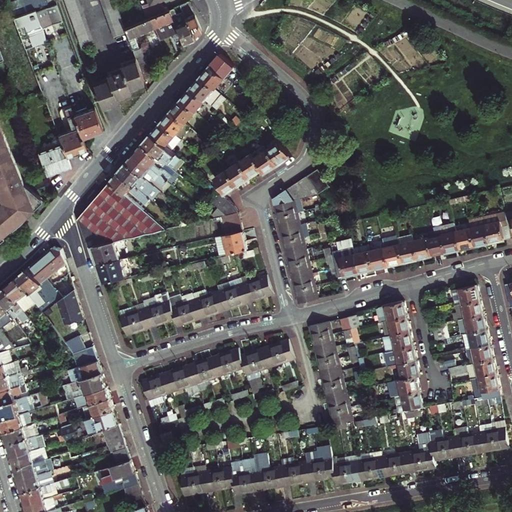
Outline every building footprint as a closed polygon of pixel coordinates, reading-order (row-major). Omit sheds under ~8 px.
[(13,0),(10,1),(15,14),(48,2),(48,3),(55,0),(13,0)] [(58,0),(37,8),(44,26),(65,19),(58,0)] [(96,43),(80,0),(65,0),(83,48),(96,43)] [(116,0),(101,0),(115,36),(128,31),(126,25),(116,0)] [(190,13),(185,15),(195,36),(199,31),(202,27),(189,0),(187,0),(185,1),(187,7),(190,13)] [(195,36),(185,15),(182,9),(180,3),(172,6),(175,12),(179,22),(175,24),(178,31),(183,42),(189,39),(194,37),(195,36)] [(37,8),(16,16),(27,46),(48,39),(44,26),(37,8)] [(168,8),(151,15),(155,26),(173,19),(171,14),(168,8)] [(173,19),(175,24),(179,22),(175,12),(171,14),(173,19)] [(134,49),(139,47),(135,35),(155,26),(151,15),(126,25),(128,31),(134,49)] [(155,26),(161,39),(169,36),(178,31),(175,24),(173,19),(155,26)] [(143,46),(139,47),(134,49),(137,57),(140,64),(145,79),(151,76),(153,75),(143,46)] [(216,58),(211,64),(225,76),(234,66),(220,54),(216,58)] [(111,76),(95,82),(98,89),(106,113),(122,107),(120,103),(131,99),(136,98),(134,93),(148,88),(145,79),(140,64),(137,57),(123,62),(124,66),(109,71),(111,76)] [(206,70),(201,75),(215,88),(225,76),(211,64),(206,70)] [(228,99),(215,88),(201,75),(196,82),(191,87),(205,99),(218,109),(228,99)] [(195,110),(205,99),(191,87),(186,92),(181,98),(195,110)] [(186,121),(195,110),(181,98),(176,104),(172,109),(186,121)] [(88,146),(83,135),(74,110),(72,105),(67,107),(75,128),(60,133),(63,142),(68,153),(76,150),(88,146)] [(87,105),(74,110),(83,135),(93,131),(104,127),(96,105),(89,108),(87,105)] [(192,127),(186,121),(172,109),(167,115),(162,120),(182,138),(192,127)] [(236,125),(242,120),(236,116),(231,122),(236,125)] [(35,206),(42,198),(25,181),(0,120),(0,195),(2,200),(0,201),(0,237),(8,231),(21,220),(23,218),(35,206)] [(157,126),(152,132),(173,150),(183,139),(182,138),(162,120),(157,126)] [(147,137),(144,141),(177,170),(178,171),(186,161),(173,150),(152,132),(147,137)] [(281,138),(268,147),(279,163),(285,159),(292,154),(281,138)] [(177,170),(144,141),(139,146),(135,151),(168,179),(177,170)] [(63,142),(39,150),(48,174),(59,170),(72,165),(68,153),(63,142)] [(255,155),(268,147),(265,143),(252,151),(255,155)] [(279,163),(268,147),(255,155),(263,167),(266,171),(272,167),(279,163)] [(168,179),(135,151),(132,155),(127,160),(160,189),(168,179)] [(257,171),(263,167),(255,155),(252,151),(240,159),(251,175),(257,171)] [(240,159),(228,168),(238,183),(244,179),(251,175),(240,159)] [(123,165),(119,169),(151,197),(154,200),(162,191),(160,189),(127,160),(123,165)] [(199,166),(196,170),(203,176),(206,173),(199,166)] [(330,184),(318,167),(307,174),(318,191),(330,184)] [(238,183),(228,168),(215,176),(225,192),(232,188),(238,183)] [(115,174),(111,179),(126,193),(130,189),(146,203),(151,197),(119,169),(115,174)] [(307,174),(300,179),(310,194),(312,194),(319,192),(318,191),(307,174)] [(95,245),(118,240),(126,238),(166,228),(126,193),(111,179),(105,186),(98,194),(94,198),(89,205),(79,216),(89,246),(95,245)] [(164,193),(173,183),(168,179),(160,189),(162,191),(164,193)] [(300,179),(293,183),(302,196),(310,194),(300,179)] [(302,196),(293,183),(287,187),(294,198),(300,196),(302,196)] [(294,198),(287,187),(273,197),(274,203),(294,198)] [(234,203),(221,192),(213,202),(219,207),(227,214),(240,211),(243,210),(234,203)] [(464,199),(462,193),(447,197),(449,202),(464,199)] [(300,196),(294,198),(274,203),(276,210),(277,216),(297,211),(303,210),(300,196)] [(221,215),(227,214),(219,207),(212,214),(215,217),(221,215)] [(483,214),(488,239),(500,236),(510,234),(504,209),(483,214)] [(244,229),(240,211),(227,214),(221,215),(224,234),(244,229)] [(300,223),(297,211),(277,216),(279,222),(280,227),(300,223)] [(183,214),(177,220),(182,225),(186,224),(183,214)] [(488,239),(483,214),(468,218),(470,224),(474,242),(482,240),(488,239)] [(434,232),(439,251),(449,248),(459,246),(455,227),(453,219),(432,224),(434,232)] [(300,223),(280,227),(282,234),(283,239),(303,235),(300,223)] [(474,242),(470,224),(455,227),(459,246),(467,244),(474,242)] [(248,247),(244,229),(224,234),(216,236),(220,254),(248,247)] [(419,256),(414,237),(413,230),(398,234),(404,259),(410,258),(419,256)] [(383,234),(384,237),(390,262),(396,261),(404,259),(398,234),(397,231),(383,234)] [(434,232),(429,234),(433,252),(439,251),(434,232)] [(433,252),(429,234),(414,237),(419,256),(427,253),(433,252)] [(285,245),(287,252),(307,247),(303,235),(283,239),(285,245)] [(361,269),(355,246),(353,236),(338,239),(340,248),(333,250),(338,270),(340,274),(350,272),(361,269)] [(390,262),(384,237),(369,241),(370,242),(375,266),(383,264),(390,262)] [(126,238),(118,240),(120,247),(128,245),(126,238)] [(124,258),(120,247),(118,240),(95,245),(97,253),(101,263),(124,258)] [(375,266),(370,242),(355,246),(361,269),(368,268),(375,266)] [(43,283),(49,279),(60,270),(68,263),(62,248),(55,246),(44,255),(31,267),(43,283)] [(307,247),(287,252),(288,258),(290,264),(310,259),(307,247)] [(135,274),(131,256),(125,257),(130,275),(135,274)] [(130,275),(125,257),(124,258),(101,263),(103,270),(106,281),(130,275)] [(313,271),(310,259),(290,264),(291,270),(293,276),(313,271)] [(26,270),(19,276),(38,301),(46,312),(61,302),(65,299),(60,291),(58,292),(54,285),(49,279),(43,283),(31,267),(26,270)] [(294,281),(296,288),(316,283),(313,271),(293,276),(294,281)] [(262,296),(256,277),(254,273),(242,277),(250,301),(256,299),(262,296)] [(274,292),(267,273),(256,277),(262,296),(267,295),(274,292)] [(38,301),(19,276),(14,281),(8,285),(26,310),(38,301)] [(242,277),(230,281),(238,305),(244,303),(250,301),(242,277)] [(453,286),(456,302),(481,296),(479,288),(477,280),(453,286)] [(238,305),(230,281),(218,285),(220,289),(227,309),(232,307),(238,305)] [(144,282),(139,284),(142,293),(148,291),(144,282)] [(299,301),(319,296),(316,283),(296,288),(298,295),(299,301)] [(26,310),(8,285),(3,289),(0,291),(0,296),(16,318),(20,315),(25,321),(30,317),(26,310)] [(195,293),(203,317),(209,315),(215,313),(208,294),(207,289),(195,293)] [(208,294),(215,313),(220,311),(227,309),(220,289),(208,294)] [(83,308),(77,290),(65,299),(61,302),(68,325),(86,319),(83,308)] [(171,320),(177,318),(170,298),(168,291),(156,295),(157,298),(166,322),(171,320)] [(198,319),(203,317),(195,293),(195,292),(183,296),(191,321),(198,319)] [(170,298),(177,318),(179,325),(185,323),(191,321),(183,296),(182,294),(170,298)] [(16,318),(0,296),(0,324),(4,330),(17,320),(16,318)] [(464,307),(466,314),(485,310),(483,303),(481,296),(456,302),(458,309),(464,307)] [(160,324),(166,322),(157,298),(146,302),(154,326),(160,324)] [(385,319),(409,313),(407,306),(405,298),(379,304),(382,320),(385,319)] [(154,326),(146,302),(134,306),(142,330),(148,328),(154,326)] [(142,330),(134,306),(122,310),(123,314),(123,315),(129,334),(136,332),(142,330)] [(464,307),(458,309),(454,310),(455,317),(457,316),(466,314),(464,307)] [(485,310),(466,314),(457,316),(460,331),(462,331),(488,324),(487,317),(485,310)] [(363,324),(360,311),(350,313),(353,327),(360,325),(363,324)] [(342,315),(345,328),(353,327),(350,313),(342,315)] [(409,313),(385,319),(388,334),(412,328),(411,321),(409,313)] [(312,329),(314,336),(334,331),(330,318),(311,323),(312,329)] [(448,334),(444,320),(430,323),(433,337),(448,334)] [(4,330),(0,324),(0,335),(10,348),(17,346),(14,343),(4,330)] [(27,332),(20,324),(16,327),(22,335),(27,332)] [(465,346),(492,339),(490,332),(488,324),(462,331),(465,346)] [(360,325),(353,327),(356,338),(357,341),(363,339),(360,325)] [(356,338),(353,327),(345,328),(348,340),(356,338)] [(412,328),(388,334),(387,334),(390,349),(391,348),(397,347),(416,343),(414,336),(412,328)] [(334,331),(314,336),(316,342),(317,348),(337,343),(334,331)] [(83,337),(69,343),(76,352),(88,348),(83,337)] [(31,338),(14,343),(17,346),(26,344),(32,342),(33,341),(31,338)] [(277,342),(284,362),(296,358),(289,338),(283,340),(277,342)] [(363,339),(357,341),(361,355),(370,353),(368,344),(371,343),(369,338),(363,339)] [(465,346),(469,360),(495,354),(494,347),(492,339),(465,346)] [(26,344),(29,354),(35,352),(32,342),(26,344)] [(271,344),(266,346),(273,366),(284,362),(277,342),(271,344)] [(319,355),(320,360),(340,355),(337,343),(317,348),(319,355)] [(397,347),(400,361),(419,357),(418,350),(416,343),(397,347)] [(76,352),(85,364),(100,360),(98,353),(95,345),(88,348),(76,352)] [(273,366),(266,346),(260,348),(254,350),(261,370),(273,366)] [(397,347),(391,348),(395,363),(396,362),(400,361),(397,347)] [(10,348),(3,351),(0,351),(0,364),(14,360),(10,348)] [(228,351),(235,371),(237,376),(248,372),(242,354),(239,348),(234,350),(228,351)] [(242,354),(248,372),(255,394),(260,392),(263,391),(262,387),(266,385),(261,370),(254,350),(248,352),(242,354)] [(222,354),(216,356),(223,375),(235,371),(228,351),(222,354)] [(60,357),(69,369),(82,365),(85,364),(76,352),(60,357)] [(495,354),(469,360),(457,363),(450,365),(452,373),(473,368),(474,375),(499,369),(497,361),(495,354)] [(322,366),(324,372),(343,367),(340,355),(320,360),(322,366)] [(223,375),(216,356),(210,358),(205,359),(212,379),(223,375)] [(404,376),(419,373),(423,372),(421,364),(419,357),(400,361),(396,362),(396,366),(401,365),(404,376)] [(441,360),(442,367),(450,365),(457,363),(455,357),(441,360)] [(18,359),(14,360),(0,364),(0,377),(29,369),(28,365),(20,367),(18,359)] [(212,379),(205,359),(199,361),(193,363),(200,383),(212,379)] [(76,372),(79,379),(104,372),(102,365),(100,360),(85,364),(82,365),(84,370),(76,372)] [(188,387),(200,383),(193,363),(187,366),(181,367),(188,387)] [(82,365),(69,369),(72,378),(74,377),(76,380),(79,379),(76,372),(84,370),(82,365)] [(175,369),(169,371),(176,391),(180,390),(182,395),(190,393),(188,387),(181,367),(175,369)] [(325,378),(327,384),(347,380),(343,367),(324,372),(325,378)] [(0,390),(26,382),(27,382),(24,373),(29,372),(29,369),(0,377),(0,390)] [(499,369),(474,375),(472,375),(477,396),(480,395),(488,394),(502,391),(504,391),(502,381),(499,369)] [(176,391),(169,371),(164,373),(158,375),(165,395),(176,391)] [(104,372),(79,379),(76,380),(73,381),(71,382),(74,390),(86,387),(88,393),(90,392),(109,386),(106,379),(104,372)] [(421,381),(419,373),(404,376),(396,378),(397,381),(402,380),(405,391),(422,387),(421,381)] [(145,380),(154,405),(167,401),(165,395),(158,375),(152,377),(145,380)] [(356,390),(353,378),(347,380),(350,391),(356,390)] [(328,390),(330,396),(350,391),(347,380),(327,384),(328,390)] [(26,382),(0,390),(0,403),(30,394),(26,382)] [(61,385),(66,399),(76,396),(88,393),(86,387),(74,390),(71,382),(61,385)] [(79,404),(80,407),(112,397),(111,392),(109,386),(90,392),(91,395),(83,398),(84,403),(79,404)] [(404,392),(407,407),(426,402),(424,395),(422,387),(405,391),(404,392)] [(46,390),(39,392),(44,406),(50,404),(46,390)] [(350,391),(330,396),(332,403),(333,409),(353,404),(350,391)] [(502,391),(488,394),(489,399),(489,401),(503,398),(502,391)] [(76,396),(79,404),(84,403),(83,398),(91,395),(90,392),(88,393),(76,396)] [(404,392),(398,393),(402,409),(407,408),(408,408),(407,407),(404,392)] [(32,394),(30,394),(0,403),(0,410),(0,411),(2,418),(30,410),(36,408),(32,394)] [(112,397),(80,407),(60,413),(60,415),(61,418),(65,417),(78,413),(77,412),(82,410),(85,419),(116,408),(114,402),(112,397)] [(464,398),(451,400),(453,407),(465,405),(464,403),(464,398)] [(188,414),(196,412),(194,406),(192,399),(184,402),(188,414)] [(196,412),(208,408),(206,403),(194,406),(196,412)] [(357,416),(353,404),(333,409),(335,414),(336,421),(341,421),(348,419),(353,417),(357,416)] [(85,419),(80,420),(67,425),(64,426),(64,427),(68,438),(68,440),(109,427),(121,423),(119,417),(116,408),(85,419)] [(30,410),(2,418),(4,425),(6,431),(26,425),(37,422),(36,419),(33,420),(30,410)] [(60,415),(53,417),(57,429),(58,429),(64,427),(64,426),(61,418),(60,415)] [(492,418),(492,419),(497,447),(504,445),(511,444),(506,416),(492,418)] [(497,447),(492,419),(480,422),(481,428),(485,449),(491,448),(497,447)] [(121,423),(109,427),(114,443),(127,439),(124,432),(121,423)] [(27,430),(26,425),(6,431),(8,437),(10,443),(44,433),(50,431),(48,426),(42,428),(43,429),(39,430),(38,427),(27,430)] [(431,428),(436,457),(442,456),(448,455),(445,435),(443,426),(431,428)] [(64,427),(58,429),(61,440),(68,438),(64,427)] [(438,464),(436,457),(431,428),(419,431),(421,446),(425,467),(431,465),(438,464)] [(481,428),(469,430),(473,451),(479,450),(485,449),(481,428)] [(473,451),(469,430),(457,432),(461,453),(467,452),(473,451)] [(173,431),(163,434),(166,443),(176,439),(173,431)] [(457,432),(445,435),(448,455),(454,454),(461,453),(457,432)] [(11,449),(13,455),(46,445),(47,445),(44,433),(10,443),(11,449)] [(242,437),(243,444),(255,442),(254,435),(242,437)] [(242,437),(229,439),(230,446),(243,444),(242,437)] [(127,439),(114,443),(111,444),(113,452),(116,451),(129,447),(128,444),(127,439)] [(15,461),(17,466),(48,457),(49,457),(46,445),(13,455),(15,461)] [(307,448),(309,459),(312,479),(319,478),(325,477),(321,457),(319,445),(307,448)] [(320,447),(321,457),(334,455),(332,445),(320,447)] [(425,467),(421,446),(409,449),(413,469),(419,468),(425,467)] [(129,447),(116,451),(119,463),(133,459),(131,453),(129,447)] [(413,469),(409,449),(397,451),(400,471),(406,470),(413,469)] [(275,485),(272,465),(269,451),(257,453),(258,455),(263,488),(269,487),(275,485)] [(397,451),(385,453),(388,473),(395,472),(400,471),(397,451)] [(385,453),(372,455),(376,475),(381,474),(388,473),(385,453)] [(246,457),(246,459),(251,490),(257,489),(263,488),(258,455),(246,457)] [(337,475),(335,462),(334,455),(321,457),(325,477),(330,476),(337,475)] [(376,475),(372,455),(360,457),(364,477),(370,476),(376,475)] [(18,473),(20,478),(51,469),(48,457),(17,466),(18,473)] [(360,457),(347,460),(351,479),(357,478),(364,477),(360,457)] [(102,468),(96,470),(100,482),(104,481),(115,478),(138,471),(135,465),(133,459),(119,463),(113,465),(115,471),(104,474),(102,468)] [(246,459),(233,461),(233,465),(237,485),(238,492),(244,491),(251,490),(246,459)] [(312,479),(309,459),(297,461),(300,481),(307,480),(312,479)] [(351,479),(347,460),(335,462),(337,475),(339,482),(345,480),(351,479)] [(300,481),(297,461),(284,463),(288,483),(293,482),(300,481)] [(288,483),(284,463),(272,465),(275,485),(281,484),(288,483)] [(51,469),(20,478),(22,484),(23,490),(58,480),(56,473),(65,470),(64,465),(51,469)] [(233,465),(221,467),(224,487),(229,486),(237,485),(233,465)] [(200,492),(196,471),(195,466),(182,469),(186,494),(193,493),(200,492)] [(221,467),(208,469),(212,490),(217,488),(224,487),(221,467)] [(208,469),(196,471),(200,492),(205,491),(212,490),(208,469)] [(127,486),(141,481),(139,477),(138,471),(115,478),(117,484),(125,482),(127,486)] [(70,477),(58,480),(23,490),(25,496),(27,502),(57,494),(54,485),(61,483),(62,485),(71,482),(70,477)] [(107,492),(127,486),(125,482),(117,484),(115,478),(104,481),(107,492)] [(130,495),(144,490),(141,481),(127,486),(130,495)] [(130,495),(132,502),(146,497),(144,490),(130,495)] [(57,494),(27,502),(29,508),(29,511),(38,511),(63,505),(62,501),(59,502),(57,494)] [(93,496),(85,498),(87,506),(95,504),(93,496)] [(135,509),(149,505),(146,497),(132,502),(135,509)]
